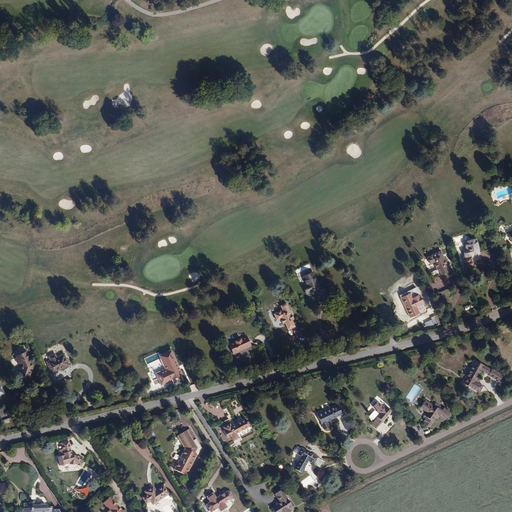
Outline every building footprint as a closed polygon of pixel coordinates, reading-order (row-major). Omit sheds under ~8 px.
[(481,253),(477,238),(465,241),(466,249),(463,250),(465,256),(473,274),(490,270),(487,261),(474,265),(471,255),(481,253)] [(448,264),(442,251),(427,257),(431,264),(434,263),(437,270),(439,269),(442,275),(450,272),(447,265),(448,264)] [(473,274),(465,256),(463,256),(468,275),(473,274)] [(295,270),(296,273),(309,268),(308,265),(295,270)] [(321,288),(314,272),(303,277),(306,285),(303,286),(308,295),(321,288)] [(439,276),(434,278),(437,287),(442,285),(439,276)] [(419,307),(425,305),(422,298),(424,297),(422,293),(414,297),(412,293),(402,297),(411,317),(421,313),(419,307)] [(294,319),(286,303),(281,306),(283,310),(275,314),(278,321),(281,319),(284,324),(286,323),(289,330),(295,326),(292,320),(294,319)] [(435,325),(433,320),(426,323),(429,328),(435,325)] [(251,346),(246,335),(229,343),(234,354),(251,346)] [(183,374),(171,349),(165,352),(159,355),(160,358),(166,369),(156,373),(162,385),(172,381),(172,379),(183,374)] [(34,369),(31,362),(26,352),(16,356),(16,357),(14,358),(17,364),(19,363),(19,364),(21,363),(23,367),(21,366),(17,376),(28,380),(31,372),(29,371),(30,369),(35,370),(34,369)] [(70,365),(64,354),(57,357),(55,353),(49,356),(50,360),(46,362),(52,374),(70,365)] [(472,367),(467,377),(464,375),(460,382),(477,392),(481,386),(476,383),(479,379),(476,377),(480,370),(485,373),(488,368),(474,359),(470,366),(472,367)] [(470,366),(464,375),(467,377),(472,367),(470,366)] [(487,375),(496,381),(500,374),(491,369),(487,375)] [(73,391),(70,384),(73,383),(71,379),(61,384),(66,394),(73,391)] [(383,407),(376,401),(371,407),(378,413),(374,417),(375,419),(369,425),(374,430),(381,422),(380,421),(389,410),(385,406),(383,407)] [(431,419),(433,416),(434,414),(437,416),(439,414),(445,418),(449,411),(443,407),(441,410),(438,408),(437,407),(439,404),(435,402),(433,404),(430,402),(428,404),(423,401),(420,406),(428,411),(426,414),(426,416),(422,421),(428,425),(432,420),(431,419)] [(337,403),(321,411),(322,413),(338,406),(337,403)] [(341,413),(338,406),(322,413),(321,411),(315,413),(323,430),(328,427),(325,421),(341,413)] [(227,419),(220,422),(222,426),(223,429),(222,430),(226,438),(229,437),(232,441),(238,438),(235,433),(248,427),(244,419),(230,426),(229,423),(227,419)] [(13,427),(10,420),(2,423),(6,430),(13,427)] [(185,432),(192,445),(196,443),(188,430),(185,432)] [(70,444),(63,446),(64,452),(61,453),(62,459),(59,460),(59,461),(59,464),(60,464),(61,469),(62,468),(63,469),(66,469),(67,467),(68,467),(71,466),(72,468),(75,469),(77,467),(82,470),(83,470),(85,466),(84,465),(85,465),(81,463),(81,460),(78,459),(73,460),(72,455),(70,444)] [(324,460),(301,448),(297,455),(300,457),(294,469),(301,473),(308,461),(320,467),(324,460)] [(173,471),(184,476),(189,467),(187,467),(189,463),(191,464),(195,455),(193,454),(184,450),(180,458),(181,459),(179,463),(178,462),(173,471)] [(157,478),(148,483),(146,484),(143,480),(137,483),(139,487),(135,489),(139,496),(143,493),(145,497),(162,487),(157,478)] [(287,511),(290,508),(285,500),(279,491),(273,495),(277,503),(278,504),(275,507),(270,510),(271,511),(270,511),(287,511)] [(228,501),(228,502),(231,500),(232,498),(229,493),(227,493),(224,494),(223,493),(218,496),(219,498),(215,500),(214,498),(212,494),(205,498),(209,504),(205,506),(208,511),(212,511),(217,509),(218,511),(221,511),(226,509),(223,504),(228,501)] [(124,511),(126,511),(115,500),(109,506),(113,510),(111,511),(124,511)]
